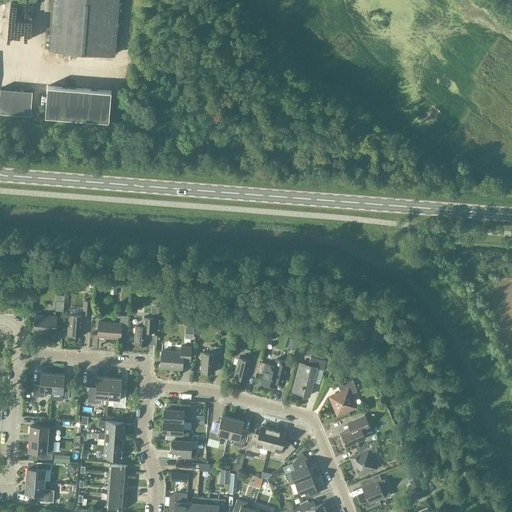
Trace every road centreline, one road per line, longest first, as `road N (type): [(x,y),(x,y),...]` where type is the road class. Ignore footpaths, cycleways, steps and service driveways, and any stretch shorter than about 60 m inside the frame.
road 1 (secondary): [(511,216),(0,175)]
road 2 (residential): [(351,511),(307,416),(206,389),(146,385)]
road 3 (residential): [(146,385),(147,363),(16,353)]
road 4 (residential): [(0,481),(16,353)]
road 5 (residential): [(152,511),(142,436),(146,385)]
